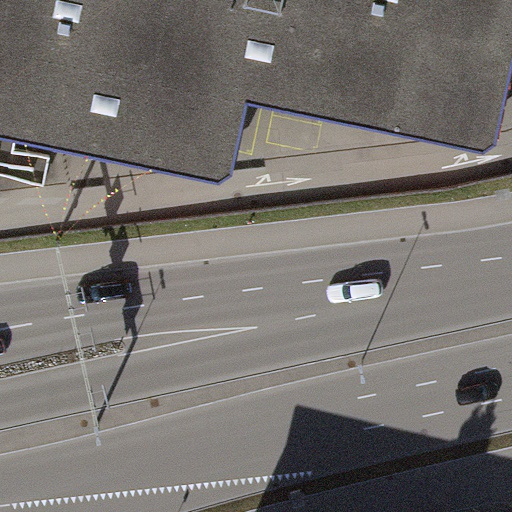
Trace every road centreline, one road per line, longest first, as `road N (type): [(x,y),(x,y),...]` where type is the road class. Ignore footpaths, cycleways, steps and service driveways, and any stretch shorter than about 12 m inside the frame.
road 1 (primary): [(511,284),(398,320),(0,408)]
road 2 (secondary): [(511,259),(218,295),(64,295),(0,305)]
road 3 (primary): [(225,451),(511,392)]
road 4 (primary): [(0,486),(225,451)]
road 5 (secondary): [(61,511),(225,451)]
road 6 (residential): [(383,511),(511,480)]
